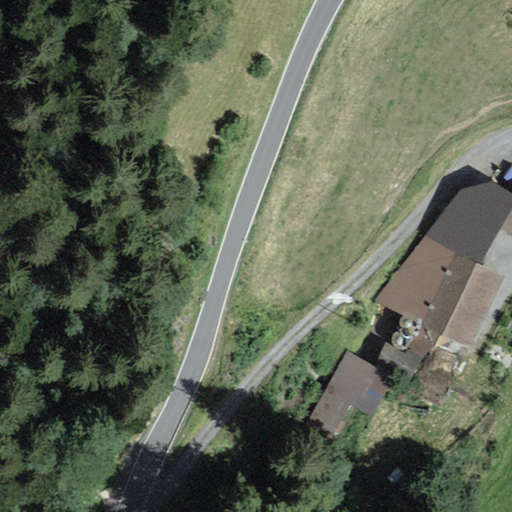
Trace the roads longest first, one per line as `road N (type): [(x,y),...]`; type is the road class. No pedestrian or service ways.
road 1 (tertiary): [(132,511),(194,375),(268,157),(336,0)]
road 2 (track): [(511,156),(449,199),(305,327),(226,409),(180,475),(138,493)]
